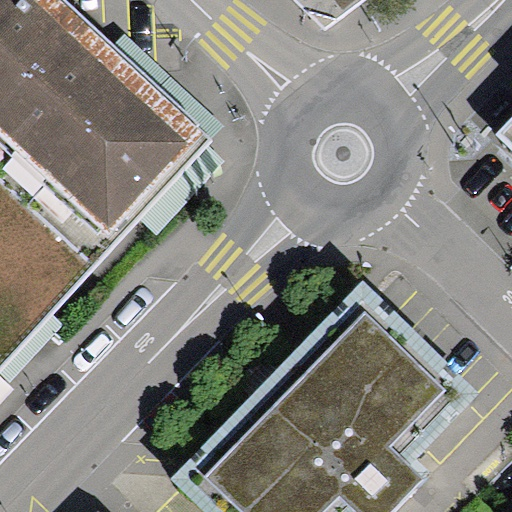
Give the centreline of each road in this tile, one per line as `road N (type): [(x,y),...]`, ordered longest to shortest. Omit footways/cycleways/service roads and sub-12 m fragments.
road 1 (tertiary): [(4,511),(307,198)]
road 2 (residential): [(511,319),(385,200)]
road 3 (residential): [(183,0),(306,114)]
road 4 (tertiary): [(384,111),(498,0)]
